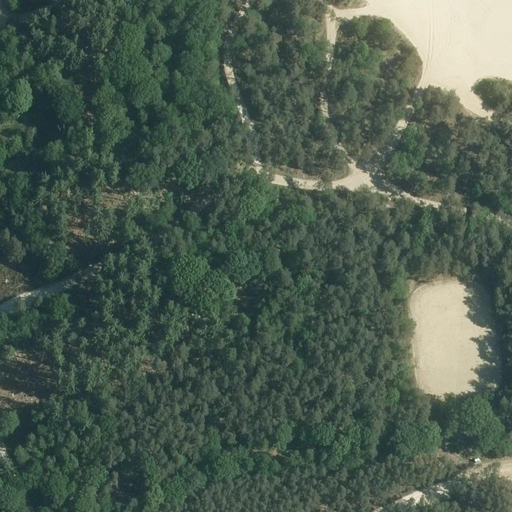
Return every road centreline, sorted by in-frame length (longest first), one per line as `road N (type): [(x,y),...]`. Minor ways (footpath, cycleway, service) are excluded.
road 1 (track): [(0,312),(156,237),(249,177),(373,186),(511,223)]
road 2 (track): [(511,74),(440,63),(361,184),(323,111),(331,26),(324,0)]
road 3 (track): [(511,123),(473,105),(374,0)]
road 4 (track): [(251,0),(232,29),(227,61),(257,176)]
road 5 (track): [(386,511),(486,469),(511,467)]
